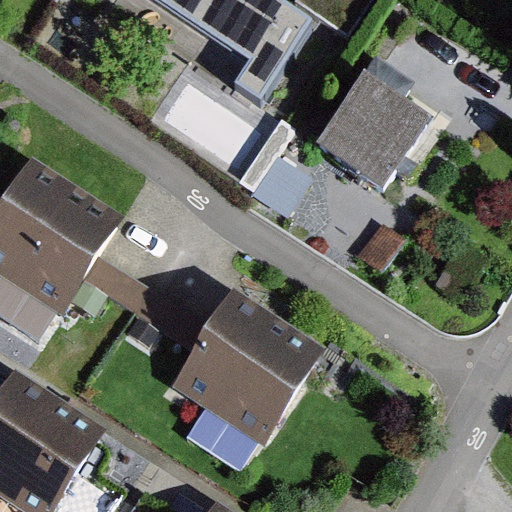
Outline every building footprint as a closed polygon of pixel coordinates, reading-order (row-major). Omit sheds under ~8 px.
[(239,90),(261,104),(310,31),(262,0),(155,0),(255,66),(239,90)] [(372,0),(299,0),(350,33),(372,0)] [(389,186),(437,117),(400,91),(411,75),(379,52),(319,138),(389,186)] [(275,158),(253,194),(295,220),(317,184),(275,158)] [(119,230),(34,176),(0,228),(0,274),(65,315),(119,230)] [(319,362),(234,308),(179,394),(265,448),(319,362)] [(0,498),(22,511),(52,511),(97,442),(17,392),(0,419),(0,498)]
